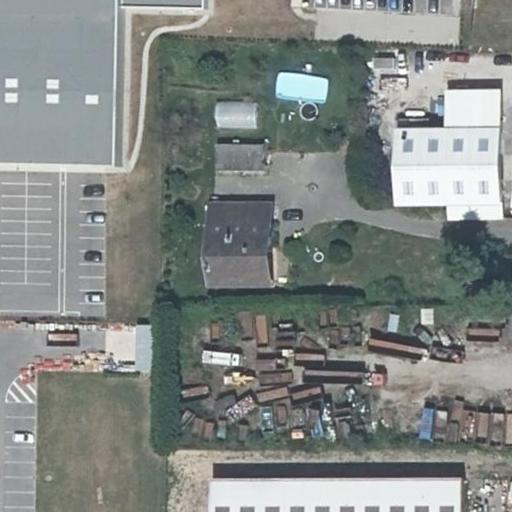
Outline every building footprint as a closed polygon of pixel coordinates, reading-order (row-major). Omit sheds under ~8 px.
[(0,0),(0,162),(109,165),(129,165),(133,6),(215,8),(214,0),(0,0)] [(454,91),(454,125),(404,126),(406,204),(452,204),(507,203),(509,203),(508,90),(454,91)] [(260,126),(260,102),(221,103),(221,126),(260,126)] [(266,174),(266,147),(219,147),(219,174),(266,174)] [(279,289),(279,203),(216,202),(216,288),(279,289)] [(507,203),(452,204),(452,220),(507,220),(507,203)] [(220,479),(219,511),(472,511),(472,478),(319,478),(220,479)]
